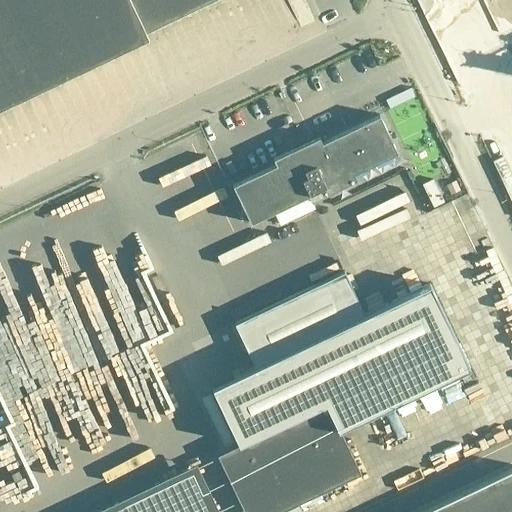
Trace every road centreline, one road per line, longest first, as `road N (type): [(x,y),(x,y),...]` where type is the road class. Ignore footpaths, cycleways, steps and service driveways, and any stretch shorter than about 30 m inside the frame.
road 1 (unclassified): [(397,15),(0,204)]
road 2 (unclassified): [(511,255),(397,15)]
